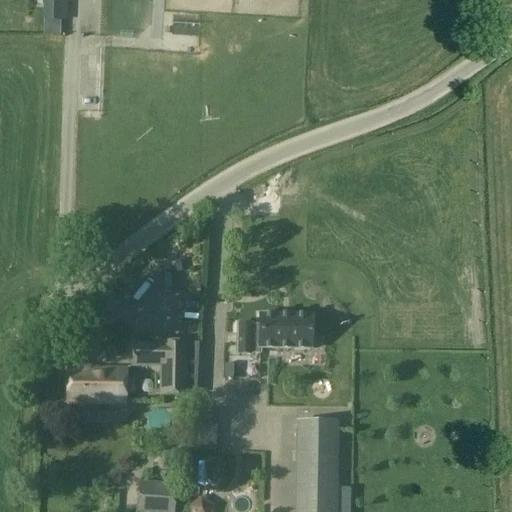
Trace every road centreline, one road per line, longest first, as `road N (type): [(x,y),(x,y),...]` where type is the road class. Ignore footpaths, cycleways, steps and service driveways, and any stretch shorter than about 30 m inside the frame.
road 1 (unclassified): [(0,338),(269,155),(427,96),(511,43)]
road 2 (unknown): [(41,312),(60,240),(72,0)]
